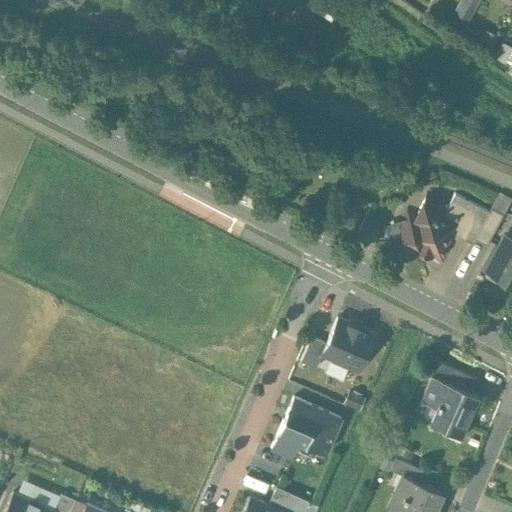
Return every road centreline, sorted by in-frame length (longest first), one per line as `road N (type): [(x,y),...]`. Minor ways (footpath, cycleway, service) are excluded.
road 1 (residential): [(326,253),(0,81)]
road 2 (residential): [(213,511),(326,253)]
road 3 (residential): [(511,346),(326,253)]
road 4 (track): [(511,83),(393,0)]
